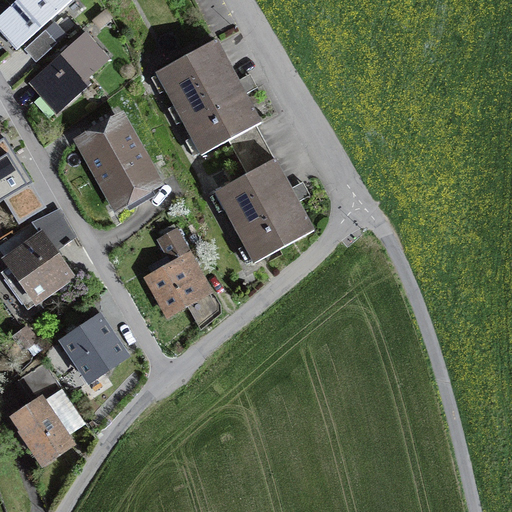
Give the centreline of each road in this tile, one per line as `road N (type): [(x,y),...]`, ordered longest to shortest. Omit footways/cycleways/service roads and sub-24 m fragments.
road 1 (residential): [(361,204),(292,276),(167,377),(108,438),(61,511)]
road 2 (track): [(167,377),(0,80)]
road 3 (unclassified): [(361,204),(395,261),(472,511)]
road 4 (residential): [(244,0),(361,204)]
